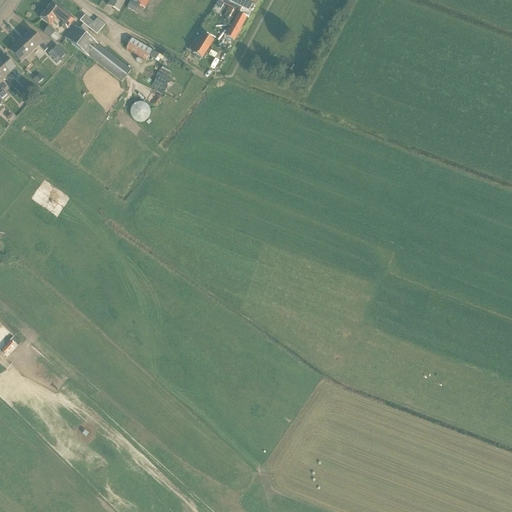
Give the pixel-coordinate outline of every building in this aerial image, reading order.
[(111,0),(108,6),(119,12),(125,0),(111,0)] [(62,10),(53,3),(41,19),(50,26),(55,19),(68,29),(75,19),(63,10),(62,10)] [(142,7),(139,6),(138,7),(130,3),(127,9),(139,15),(141,11),(140,11),(142,7)] [(240,14),(248,17),(250,12),(242,8),(240,14)] [(225,36),(234,41),(246,19),(238,14),(225,36)] [(89,57),(122,82),(131,71),(85,35),(89,29),(97,36),(102,30),(102,29),(105,25),(97,18),(94,23),(85,16),(80,22),(83,25),(79,30),(75,27),(66,39),(89,57)] [(32,53),(39,47),(44,53),(48,49),(42,44),(42,43),(31,31),(20,41),(32,53)] [(50,37),(55,41),(59,36),(54,32),(50,37)] [(205,35),(199,45),(194,41),(188,50),(193,53),(193,54),(202,59),(213,41),(205,35)] [(149,56),(152,51),(132,39),(126,49),(146,61),(149,56)] [(31,66),(25,60),(32,53),(20,41),(10,51),(22,63),(27,69),(31,66)] [(52,50),(60,59),(65,55),(57,46),(52,50)] [(167,60),(152,51),(149,56),(155,60),(155,58),(161,62),(161,61),(165,63),(167,60)] [(15,69),(4,56),(0,59),(0,73),(5,78),(12,72),(17,78),(21,75),(15,69)] [(156,71),(150,87),(168,94),(171,85),(162,82),(165,74),(156,71)] [(0,100),(2,103),(9,97),(3,91),(0,87),(0,83),(5,78),(0,73),(0,100)] [(145,101),(154,106),(161,96),(152,90),(145,101)] [(150,118),(144,102),(128,108),(135,124),(150,118)] [(42,183),(37,189),(60,207),(65,201),(42,183)] [(43,211),(56,217),(60,209),(46,203),(43,211)] [(9,357),(21,343),(16,338),(3,352),(9,357)]
